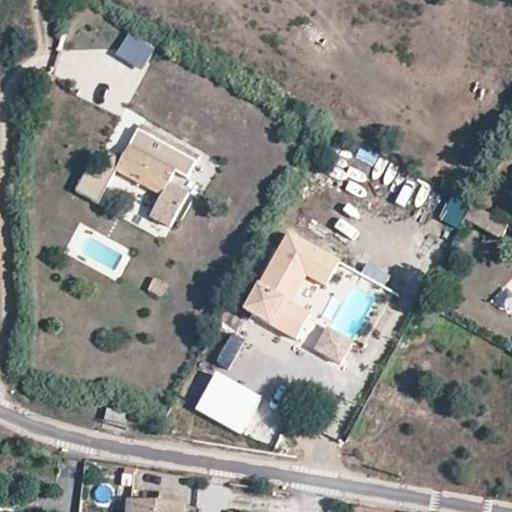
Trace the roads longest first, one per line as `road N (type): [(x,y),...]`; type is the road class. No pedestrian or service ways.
road 1 (tertiary): [(508,511),(90,445),(0,410)]
road 2 (unknown): [(39,428),(67,49)]
road 3 (unknown): [(325,487),(372,370)]
